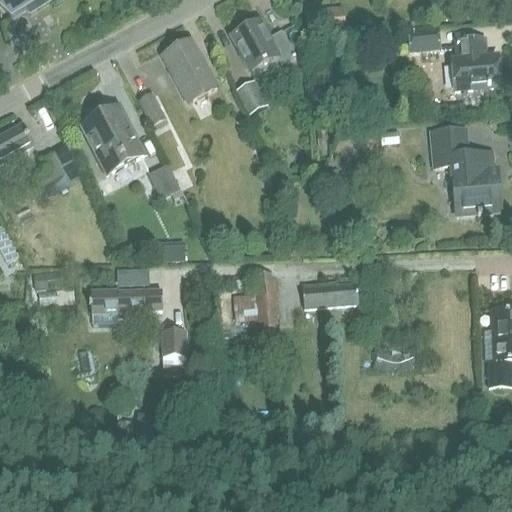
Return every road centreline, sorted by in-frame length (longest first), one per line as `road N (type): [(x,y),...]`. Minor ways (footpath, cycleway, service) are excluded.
road 1 (tertiary): [(0,108),(201,0)]
road 2 (residential): [(380,261),(511,260)]
